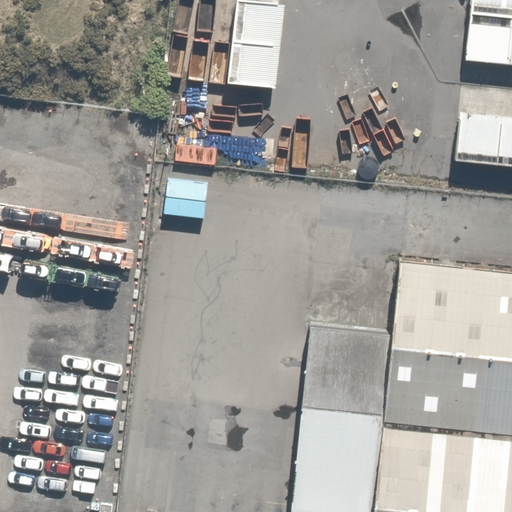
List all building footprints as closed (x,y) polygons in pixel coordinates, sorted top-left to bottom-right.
[(288,0),(234,0),(225,73),(279,80),(288,0)] [(511,0),(444,0),(435,87),(511,95),(511,0)] [(511,136),(426,127),(421,172),(511,181),(511,136)] [(511,511),(511,295),(368,280),(360,350),(342,511),(511,511)] [(256,511),(342,511),(360,350),(275,340),(256,511)]
